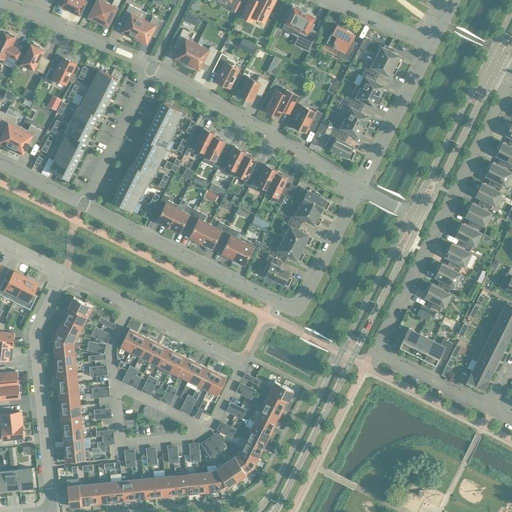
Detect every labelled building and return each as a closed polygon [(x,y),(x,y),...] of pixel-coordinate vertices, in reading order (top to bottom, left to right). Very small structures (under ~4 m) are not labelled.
[(85,1),(88,3),(89,0),(60,0),(60,2),(61,3),(60,5),(79,14),(85,1)] [(107,26),(116,8),(120,0),(113,0),(111,5),(101,0),(96,0),(88,17),(107,26)] [(238,0),(227,0),(230,1),(226,9),(233,13),(239,0),(238,0)] [(264,23),(275,0),(274,0),(255,0),(256,0),(254,1),(253,2),(249,0),(248,0),(240,17),(252,23),(254,18),(264,23)] [(188,10),(194,13),(197,7),(191,4),(188,10)] [(146,13),(129,5),(123,17),(128,20),(122,31),(124,32),(124,34),(131,38),(132,36),(134,37),(146,13)] [(51,6),(49,12),(59,15),(61,9),(51,6)] [(311,23),(314,17),(293,6),(290,12),(287,11),(283,19),(286,20),(285,23),(295,28),(292,33),(298,36),(294,44),(307,51),(316,33),(310,30),(313,24),(311,23)] [(146,13),(134,37),(146,43),(152,31),(157,34),(163,22),(153,16),(149,23),(143,20),(146,13)] [(357,43),(350,40),(353,33),(336,25),(333,32),(331,31),(326,42),(340,49),(336,56),(348,62),(357,43)] [(186,65),(197,44),(185,38),(189,32),(182,29),(174,46),(178,48),(179,50),(175,58),(179,61),(182,63),(186,65)] [(21,50),(14,47),(13,49),(11,47),(15,39),(12,37),(13,36),(12,35),(8,33),(7,34),(1,32),(0,34),(0,58),(4,60),(5,58),(14,63),(21,50)] [(364,51),(370,40),(364,37),(358,48),(364,51)] [(49,62),(39,58),(43,50),(38,48),(39,47),(33,43),(32,45),(31,44),(21,64),(33,70),(33,69),(43,74),(49,62)] [(197,44),(186,65),(190,67),(194,68),(198,69),(202,63),(204,62),(209,65),(217,50),(209,47),(208,50),(197,44)] [(397,59),(399,56),(389,51),(391,48),(384,45),(382,48),(378,46),(373,56),(398,68),(401,61),(397,59)] [(237,72),(239,69),(233,66),(234,64),(234,62),(227,59),(228,57),(221,54),(213,69),(218,71),(218,74),(215,81),(229,88),(234,78),(236,79),(238,78),(240,75),(239,73),(237,72)] [(398,68),(373,56),(369,65),(366,64),(363,70),(375,75),(377,70),(389,76),(390,73),(394,75),(398,68)] [(65,84),(75,64),(63,58),(53,78),(65,84)] [(99,70),(95,79),(113,88),(117,79),(99,70)] [(383,86),(372,81),(375,75),(363,70),(361,76),(363,77),(358,86),(382,98),(386,91),(382,89),(383,86)] [(269,81),(258,75),(255,81),(248,77),(239,95),(244,98),(243,99),(249,102),(250,101),(251,101),(257,90),(263,93),(269,81)] [(312,76),(309,82),(320,88),(323,82),(312,76)] [(88,86),(88,87),(108,97),(113,88),(95,79),(91,87),(88,86)] [(382,98),(358,86),(356,85),(348,100),(359,106),(362,101),(373,106),(375,103),(379,105),(382,98)] [(88,87),(83,96),(104,107),(108,97),(88,87)] [(264,110),(279,117),(282,110),(289,113),(298,96),(282,88),(280,92),(274,90),(264,110)] [(52,95),(47,106),(57,111),(62,100),(52,95)] [(83,96),(78,106),(99,116),(104,107),(83,96)] [(357,111),(359,106),(348,100),(345,98),(342,104),(348,107),(343,117),(367,129),(371,122),(367,120),(368,117),(357,111)] [(163,102),(158,111),(177,120),(181,111),(163,102)] [(314,131),(322,114),(316,111),(315,112),(301,105),(291,126),(305,133),(308,128),(314,131)] [(74,115),(92,124),(96,116),(99,117),(99,116),(78,106),(74,115)] [(172,129),(177,120),(158,111),(154,120),(174,130),(175,130),(172,129)] [(244,112),(241,116),(269,134),(272,129),(244,112)] [(6,113),(0,123),(0,126),(5,129),(0,139),(0,142),(10,148),(21,127),(14,124),(17,118),(6,113)] [(74,115),(70,123),(88,132),(92,124),(74,115)] [(367,129),(343,117),(338,126),(336,125),(333,130),(344,136),(347,131),(358,137),(360,134),(363,136),(367,129)] [(170,140),(174,130),(154,120),(149,130),(170,140)] [(323,135),(325,133),(327,128),(329,125),(329,124),(322,120),(316,132),(322,134),(323,135)] [(65,132),(86,142),(84,141),(88,132),(70,123),(65,132)] [(27,130),(21,127),(10,148),(22,153),(28,141),(34,144),(41,131),(30,125),(27,130)] [(204,155),(214,134),(203,128),(198,139),(193,136),(186,150),(189,151),(196,155),(198,149),(205,152),(203,155),(204,155)] [(165,149),(170,140),(149,130),(144,139),(165,149)] [(353,147),(342,141),(344,136),(333,130),(330,136),(332,138),(328,147),(344,155),(343,156),(351,160),(355,152),(351,150),(353,147)] [(86,142),(65,132),(61,141),(81,152),(86,142)] [(224,155),(219,152),(224,142),(219,139),(220,137),(215,134),(214,134),(204,155),(210,158),(208,163),(217,168),(224,155)] [(165,149),(144,139),(144,140),(146,141),(142,149),(160,158),(165,149)] [(61,141),(56,151),(76,161),(81,152),(61,141)] [(511,147),(502,142),(501,145),(500,144),(497,150),(498,151),(495,155),(501,158),(498,164),(510,170),(511,165),(511,147)] [(217,168),(227,173),(230,168),(236,171),(234,175),(245,152),(234,147),(229,157),(224,155),(217,168)] [(142,149),(138,157),(156,167),(160,158),(142,149)] [(58,153),(54,161),(72,170),(76,161),(56,151),(56,152),(58,153)] [(248,187),(255,173),(250,171),(256,160),(250,157),(251,155),(246,153),(245,152),(234,175),(244,181),(243,184),(248,187)] [(152,175),(156,167),(138,157),(134,166),(132,165),(131,165),(152,175)] [(67,179),(72,170),(54,161),(49,170),(67,179)] [(511,173),(492,163),(490,165),(489,164),(486,170),(487,171),(485,175),(491,178),(488,184),(500,190),(502,184),(505,185),(511,173)] [(147,185),(152,175),(131,165),(127,175),(147,185)] [(248,187),(258,191),(261,186),(267,189),(266,191),(266,192),(277,171),(265,165),(260,176),(255,173),(248,187)] [(287,192),(286,192),(281,189),(287,178),(281,176),(282,174),(277,171),(266,192),(273,195),(270,200),(280,205),(285,195),(287,192)] [(142,194),(147,185),(127,175),(122,184),(142,194)] [(212,183),(209,190),(214,192),(217,186),(212,183)] [(501,193),(481,183),(480,185),(479,185),(476,191),(477,191),(475,196),(480,198),(477,204),(489,210),(492,204),(495,205),(501,193)] [(122,184),(117,193),(136,202),(140,194),(142,195),(142,194),(122,184)] [(286,192),(287,192),(285,195),(290,198),(296,187),(290,184),(286,192)] [(209,199),(212,192),(207,190),(204,196),(209,199)] [(330,202),(319,197),(320,195),(315,192),(314,194),(307,191),(301,203),(320,212),(322,208),(326,210),(330,202)] [(131,211),(136,202),(117,193),(113,202),(131,211)] [(157,221),(168,227),(177,208),(179,206),(168,201),(169,197),(164,194),(157,208),(162,210),(157,221)] [(318,216),(320,212),(301,203),(295,215),(292,213),(289,219),(300,224),(303,219),(318,226),(322,218),(318,216)] [(491,213),(471,203),(470,205),(469,205),(466,211),(467,211),(465,216),(470,218),(467,224),(479,230),(482,224),(485,226),(491,213)] [(193,209),(186,206),(184,211),(177,208),(168,227),(179,232),(184,222),(189,224),(196,211),(193,209)] [(209,224),(203,221),(206,216),(196,211),(189,224),(194,227),(189,237),(200,243),(209,224)] [(251,224),(258,228),(262,220),(255,216),(251,224)] [(312,237),(297,230),(300,224),(289,219),(286,224),(289,226),(283,238),(302,247),(304,243),(308,245),(312,237)] [(228,227),(219,222),(216,227),(209,224),(200,243),(211,248),(217,238),(222,240),(228,227)] [(481,233),(461,223),(460,226),(459,225),(456,231),(457,232),(455,236),(460,239),(457,244),(469,250),(472,245),(474,246),(481,233)] [(232,259),(243,238),(242,240),(235,237),(238,232),(228,227),(222,240),(227,243),(221,253),(232,259)] [(254,257),(261,243),(255,240),(253,244),(243,238),(232,259),(244,265),(249,254),(254,257)] [(300,251),(302,247),(283,238),(278,249),(274,248),(273,250),(271,254),(285,261),(287,255),(300,262),(304,253),(300,251)] [(471,253),(451,244),(450,246),(449,245),(446,251),(447,252),(445,256),(450,259),(447,265),(459,271),(462,265),(464,266),(471,253)] [(287,276),(289,272),(279,267),(282,261),(268,255),(265,261),(268,262),(262,274),(271,278),(270,280),(276,283),(277,281),(288,287),(292,279),(287,276)] [(460,274),(441,264),(440,266),(439,265),(436,271),(437,272),(434,276),(440,279),(437,285),(449,291),(452,285),(454,286),(460,274)] [(479,269),(476,274),(484,278),(486,273),(479,269)] [(0,286),(0,295),(13,302),(25,277),(14,271),(9,282),(3,279),(0,286)] [(25,277),(13,302),(30,310),(37,296),(31,293),(37,283),(25,277)] [(450,294),(431,284),(429,286),(428,286),(425,292),(426,292),(424,297),(430,299),(427,305),(439,311),(442,305),(444,307),(450,294)] [(69,308),(69,307),(89,317),(89,318),(94,307),(84,302),(85,300),(84,302),(73,297),(68,307),(69,308)] [(501,313),(511,318),(511,306),(506,303),(501,313)] [(419,310),(430,316),(432,310),(421,305),(419,310)] [(65,317),(82,326),(84,327),(89,317),(69,307),(69,308),(65,317)] [(180,322),(185,312),(178,309),(173,319),(180,322)] [(427,321),(430,316),(419,310),(416,315),(427,321)] [(511,318),(501,313),(496,323),(511,330),(511,318)] [(82,326),(65,317),(60,327),(77,335),(82,326)] [(0,344),(12,346),(13,333),(0,331),(0,324),(0,323),(0,322),(0,344)] [(456,322),(452,329),(458,332),(461,325),(456,322)] [(199,332),(218,340),(222,331),(203,323),(199,332)] [(511,330),(496,323),(491,332),(507,340),(511,331),(511,330)] [(53,340),(73,343),(77,335),(60,327),(53,340)] [(130,351),(139,334),(129,329),(126,335),(125,335),(123,340),(120,346),(130,351)] [(404,351),(410,354),(420,335),(408,329),(399,347),(405,350),(404,351)] [(491,332),(486,342),(503,350),(507,340),(491,332)] [(139,334),(130,351),(140,356),(148,339),(139,334)] [(420,335),(410,354),(417,357),(417,356),(423,359),(432,341),(420,335)] [(149,361),(158,344),(148,339),(140,356),(149,361)] [(432,341),(423,359),(424,360),(423,361),(428,363),(429,362),(435,365),(440,355),(446,357),(452,344),(442,339),(440,344),(432,341)] [(55,354),(74,352),(73,343),(53,340),(55,354)] [(486,342),(482,352),(498,360),(503,350),(486,342)] [(12,346),(0,344),(0,357),(10,359),(12,346)] [(157,370),(168,349),(158,344),(149,361),(159,365),(157,370)] [(167,375),(177,353),(168,349),(157,370),(167,375)] [(56,364),(75,362),(74,352),(55,354),(56,364)] [(482,352),(477,362),(493,370),(498,360),(482,352)] [(177,353),(167,375),(168,373),(177,378),(187,358),(177,353)] [(187,358),(177,378),(178,378),(179,375),(188,380),(197,363),(187,358)] [(75,362),(56,364),(57,375),(76,373),(75,362)] [(477,362),(472,371),(488,380),(493,370),(477,362)] [(197,363),(188,380),(198,385),(206,368),(197,363)] [(0,385),(18,384),(16,371),(2,373),(2,367),(0,366),(0,385)] [(134,375),(136,369),(129,366),(126,371),(134,375)] [(206,368),(198,385),(207,390),(216,373),(206,368)] [(143,373),(136,369),(134,375),(141,378),(143,373)] [(472,371),(467,381),(467,380),(467,381),(483,389),(488,380),(472,371)] [(76,373),(57,375),(58,386),(77,384),(76,373)] [(216,373),(207,390),(217,395),(220,389),(221,389),(223,384),(226,378),(216,373)] [(288,400),(293,390),(282,385),(283,383),(282,385),(274,381),(269,391),(288,400)] [(18,384),(0,385),(0,405),(6,404),(5,399),(19,397),(18,384)] [(59,397),(78,395),(77,384),(58,386),(59,397)] [(269,391),(265,401),(282,409),(286,400),(287,401),(288,400),(269,391)] [(60,407),(79,405),(78,395),(59,397),(60,407)] [(196,399),(192,397),(189,402),(188,405),(192,407),(196,399)] [(257,406),(255,408),(277,419),(282,409),(265,401),(262,406),(257,406)] [(137,416),(144,416),(144,402),(132,402),(132,410),(137,410),(137,416)] [(61,418),(83,416),(80,416),(79,405),(60,407),(61,418)] [(0,426),(22,424),(20,411),(6,412),(6,406),(0,407),(0,426)] [(260,411),(255,420),(272,429),(277,419),(255,408),(255,409),(260,411)] [(121,415),(122,429),(132,428),(131,414),(121,415)] [(83,416),(61,418),(62,429),(84,427),(83,416)] [(248,428),(248,429),(267,438),(272,429),(255,420),(250,429),(248,428)] [(23,437),(22,424),(0,426),(0,446),(10,445),(9,438),(23,437)] [(84,427),(62,429),(64,440),(83,438),(82,427),(84,427)] [(267,438),(248,429),(243,438),(262,448),(267,438)] [(65,450),(84,448),(83,438),(64,440),(65,450)] [(262,448),(243,438),(243,439),(245,440),(240,449),(257,458),(262,448)] [(84,448),(65,450),(66,462),(85,460),(84,448)] [(253,467),(257,458),(240,449),(238,454),(235,457),(234,456),(234,457),(238,463),(240,461),(253,467)] [(238,463),(234,457),(225,463),(237,480),(246,473),(246,472),(252,468),(253,467),(240,461),(238,463)] [(225,463),(216,469),(220,475),(218,476),(220,489),(220,490),(227,485),(228,486),(237,480),(225,463)] [(17,470),(19,490),(21,490),(21,489),(24,489),(24,487),(33,486),(33,485),(32,478),(33,478),(32,474),(31,468),(17,470)] [(220,490),(220,489),(218,476),(220,475),(216,469),(213,471),(207,472),(209,491),(220,490)] [(19,490),(17,470),(4,471),(5,489),(14,488),(14,490),(19,490)] [(185,472),(175,473),(177,493),(177,494),(188,493),(185,472)] [(198,492),(198,491),(196,473),(186,474),(186,472),(185,472),(188,493),(198,492)] [(198,492),(209,491),(207,472),(196,473),(198,491),(198,492)] [(177,494),(177,493),(175,473),(174,473),(174,475),(164,476),(166,496),(177,494)] [(155,497),(166,496),(164,476),(153,478),(155,497)] [(153,478),(143,479),(145,498),(155,497),(153,478)] [(132,480),(134,498),(134,499),(145,498),(143,479),(132,480)] [(134,499),(134,498),(132,480),(121,481),(123,500),(134,499)] [(112,501),(123,500),(121,481),(110,482),(112,501)] [(110,482),(100,483),(102,502),(112,501),(110,482)] [(91,503),(102,502),(100,483),(89,484),(91,503)] [(91,503),(89,484),(79,485),(78,485),(80,505),(81,505),(80,504),(91,503)] [(78,485),(67,486),(68,494),(66,495),(68,495),(69,507),(80,505),(78,485)]
